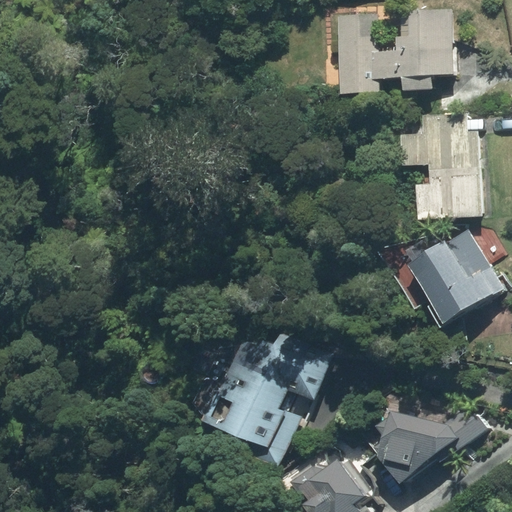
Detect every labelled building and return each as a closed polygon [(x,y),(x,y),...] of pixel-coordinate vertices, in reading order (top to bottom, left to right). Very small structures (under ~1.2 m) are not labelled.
[(454,74),(451,10),(402,12),(403,37),(396,37),(397,51),(378,52),(376,13),(337,15),(341,94),(381,92),(380,78),(400,77),(401,91),(433,90),(433,75),(454,74)] [(481,216),(476,129),(468,130),(467,113),(423,115),(424,135),(403,136),(404,164),(429,162),(430,184),(416,185),(418,220),(481,216)] [(442,233),(378,249),(415,309),(430,300),(443,321),(511,286),(502,273),(497,277),(489,264),(507,255),(494,230),(468,230),(448,242),(442,233)] [(278,466),(299,418),(277,408),(286,387),(313,399),(334,353),(279,328),(272,344),(243,331),(204,419),(256,443),(251,453),(278,466)] [(441,461),(488,429),(469,405),(443,424),(390,411),(389,417),(376,426),(381,434),(380,443),(374,447),(399,483),(436,453),(441,461)] [(372,511),(365,503),(369,500),(337,459),(324,470),(313,466),(292,482),(308,502),(304,505),(310,511),(372,511)]
